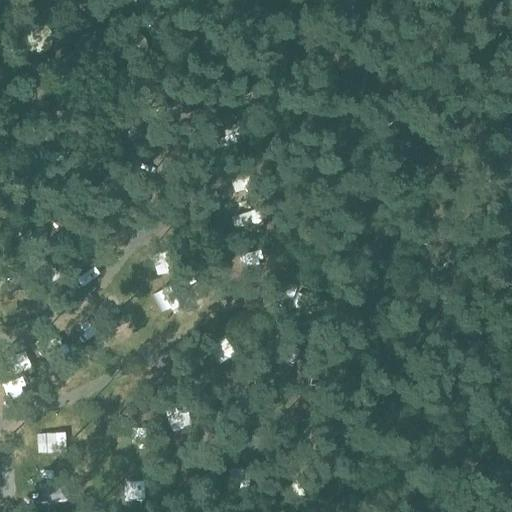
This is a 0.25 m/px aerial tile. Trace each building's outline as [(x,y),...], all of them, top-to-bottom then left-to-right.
[(47,50),(50,48),(51,46),(52,43),(53,39),(53,36),(52,33),(51,30),(49,28),(46,26),(43,24),(40,24),(37,23),(34,24),(31,25),(28,27),(26,29),(24,32),(23,34),(23,38),(23,41),(24,44),(25,47),(27,49),(29,51),(32,53),(35,54),(38,54),(42,53),(45,52),(47,50)] [(141,58),(143,57),(145,55),(147,53),(148,50),(148,48),(148,45),(147,42),(146,40),(144,38),(142,36),(140,35),(137,34),(134,34),(132,34),(129,35),(127,37),(125,39),(124,41),(123,44),(122,46),(122,49),(123,52),(124,54),(126,56),(128,58),(131,59),(133,60),(136,60),(139,59),(141,58)] [(66,101),(69,100),(72,98),(74,96),(76,94),(77,91),(77,88),(77,85),(76,82),(75,79),(73,77),(70,75),(68,73),(65,73),(62,72),(59,73),(56,74),(53,76),(51,78),(49,80),(48,83),(48,86),(48,89),(49,92),(50,95),(52,97),(55,99),(57,101),(60,101),(63,102),(66,101)] [(136,143),(139,142),(141,140),(143,137),(145,134),(146,131),(146,128),(145,124),(144,121),(142,119),(139,116),(137,115),(133,114),(130,113),(127,114),(124,115),(121,116),(118,118),(117,121),(115,124),(114,127),(114,130),(115,134),(116,137),(118,139),(121,142),(123,143),(126,144),(130,145),(133,144),(136,143)] [(40,246),(42,244),(44,241),(45,239),(46,236),(46,233),(45,230),(44,227),(42,225),(40,223),(37,221),(34,221),(31,220),(28,221),(25,222),(23,223),(21,225),(19,228),(18,231),(17,234),(17,237),(18,240),(19,242),(21,245),(24,246),(26,248),(29,249),(32,249),(35,249),(38,247),(40,246)] [(14,459),(0,459),(0,495),(15,495),(14,459)]
